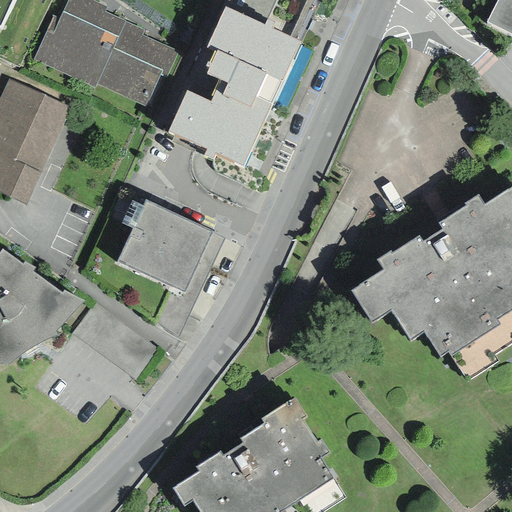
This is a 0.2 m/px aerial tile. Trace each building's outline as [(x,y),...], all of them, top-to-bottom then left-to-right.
[(0,0),(0,28),(1,29),(14,0),(0,0)] [(33,60),(94,89),(96,84),(125,21),(104,12),(106,8),(89,0),(67,0),(59,19),(52,16),(33,60)] [(187,91),(168,131),(206,150),(203,156),(212,160),(215,153),(242,167),(299,42),(289,37),(307,0),(223,0),(222,5),(225,7),(206,47),(217,52),(206,74),(219,80),(210,102),(187,91)] [(511,0),(497,0),(486,22),(511,34),(511,0)] [(125,21),(96,84),(144,108),(160,75),(165,78),(178,51),(141,35),(144,31),(125,21)] [(69,107),(9,80),(0,98),(0,193),(25,204),(69,107)] [(440,357),(448,352),(450,356),(499,323),(496,319),(511,309),(511,186),(483,204),(477,195),(463,203),(465,206),(438,223),(442,228),(422,242),(418,236),(391,254),(390,252),(376,260),(383,270),(352,291),(372,323),(391,310),(410,342),(424,332),(440,357)] [(212,231),(145,200),(142,206),(132,229),(117,262),(169,286),(184,293),(211,233),(212,231)] [(121,224),(132,229),(142,206),(132,201),(121,224)] [(169,286),(153,321),(176,338),(224,238),(211,233),(184,293),(169,286)] [(0,363),(4,363),(6,366),(18,356),(35,345),(57,335),(55,332),(64,322),(70,326),(85,307),(81,304),(83,301),(63,291),(61,293),(32,272),(35,268),(25,262),(22,265),(2,250),(0,252),(0,363)] [(89,309),(71,334),(134,381),(157,350),(95,304),(90,311),(89,309)] [(511,309),(496,319),(499,323),(450,356),(466,381),(497,361),(494,355),(511,344),(511,309)] [(280,511),(332,478),(320,458),(328,453),(320,439),(316,442),(302,419),(306,416),(295,399),(261,419),(264,424),(240,439),(243,444),(223,456),(220,452),(194,467),(198,472),(172,488),(184,506),(194,500),(200,511),(280,511)] [(323,511),(345,498),(332,478),(280,511),(323,511)]
